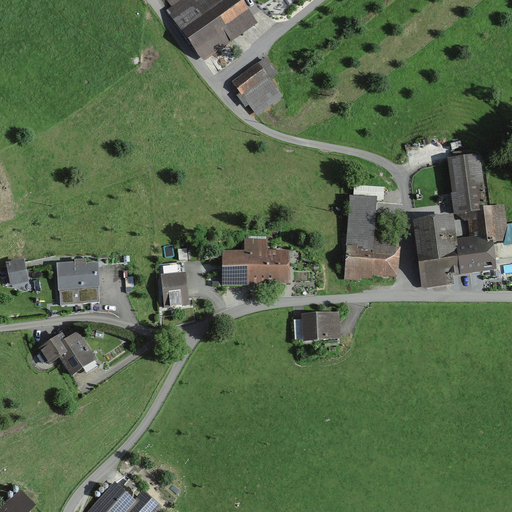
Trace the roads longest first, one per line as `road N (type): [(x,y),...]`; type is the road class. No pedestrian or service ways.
road 1 (residential): [(409,296),(406,203),(394,169),(354,151),(285,138),(246,118),(151,0)]
road 2 (unclassified): [(202,335),(142,437),(71,511)]
road 3 (unclassified): [(409,296),(288,303),(234,315),(202,335)]
road 4 (residential): [(0,331),(96,322),(165,337),(202,335)]
road 5 (track): [(320,0),(214,83)]
